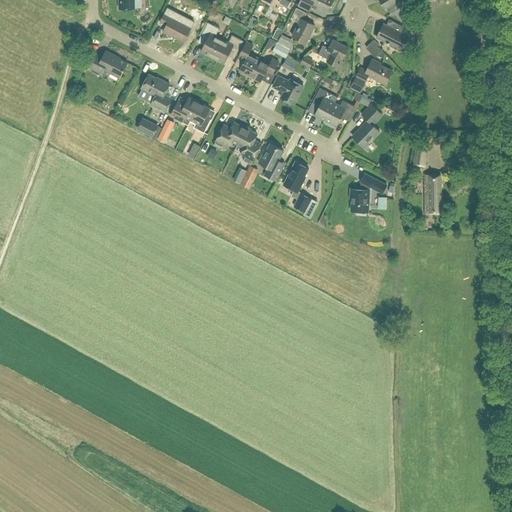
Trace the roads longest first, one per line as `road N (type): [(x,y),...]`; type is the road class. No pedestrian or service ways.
road 1 (tertiary): [(511,414),(484,0)]
road 2 (residential): [(342,152),(106,30),(96,23),(93,0)]
